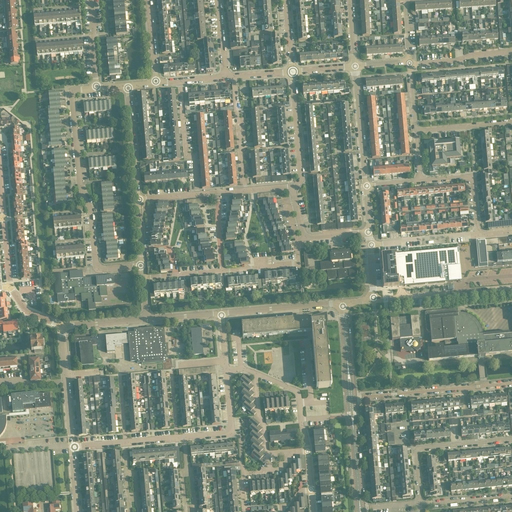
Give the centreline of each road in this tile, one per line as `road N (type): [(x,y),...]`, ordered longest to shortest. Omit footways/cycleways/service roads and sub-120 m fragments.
road 1 (residential): [(141,266),(95,264),(71,96),(96,89)]
road 2 (residential): [(350,398),(511,385)]
road 3 (residential): [(421,505),(417,451),(511,440)]
road 4 (residential): [(372,299),(511,287)]
road 5 (residential): [(343,304),(219,315)]
road 6 (tertiary): [(364,186),(355,66)]
